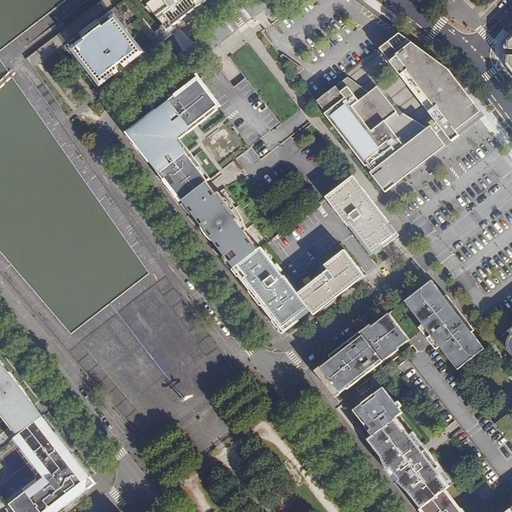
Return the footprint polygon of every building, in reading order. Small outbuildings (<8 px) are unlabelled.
[(109,11),(98,20),(100,22),(103,26),(112,20),(114,18),(109,11)] [(141,51),(114,18),(112,20),(103,26),(100,22),(97,24),(85,33),(82,36),(83,37),(85,40),(77,46),(74,48),(101,82),(112,74),(129,60),(141,51)] [(97,24),(95,22),(84,31),(85,33),(97,24)] [(381,49),(452,142),(486,116),(449,70),(400,34),(381,49)] [(511,36),(503,45),(503,51),(505,51),(511,51),(511,36)] [(85,40),(83,37),(75,44),(77,46),(85,40)] [(283,54),(281,56),(296,76),(305,69),(283,54)] [(511,68),(505,59),(502,59),(503,64),(511,76),(511,68)] [(133,65),(129,60),(112,74),(116,79),(133,65)] [(437,138),(439,136),(431,127),(428,129),(426,130),(401,116),(378,87),(370,93),(348,77),(317,101),(380,183),(381,184),(381,185),(382,185),(383,185),(383,186),(384,186),(385,186),(386,186),(387,186),(388,186),(389,186),(390,186),(391,186),(392,186),(392,185),(393,185),(394,184),(407,174),(413,170),(434,154),(430,150),(440,143),(437,138)] [(175,190),(184,201),(208,182),(209,181),(199,168),(202,166),(194,157),(192,158),(191,157),(190,158),(187,155),(189,154),(188,153),(190,151),(187,147),(184,149),(180,143),(178,142),(179,136),(181,136),(188,131),(190,133),(193,130),(190,126),(194,123),(195,124),(196,123),(198,126),(208,118),(206,115),(217,107),(219,106),(199,80),(189,88),(171,102),(165,106),(148,120),(132,132),(131,134),(144,150),(157,167),(161,172),(175,190)] [(171,102),(189,88),(186,85),(176,95),(170,100),(171,102)] [(148,120),(165,106),(164,104),(155,111),(146,116),(148,120)] [(219,109),(217,107),(206,115),(208,118),(219,109)] [(402,115),(401,116),(426,130),(428,129),(402,115)] [(190,133),(188,131),(181,136),(179,136),(178,142),(180,143),(184,149),(187,147),(181,140),(190,133)] [(446,147),(439,136),(437,138),(440,143),(430,150),(434,154),(413,170),(407,174),(394,184),(393,185),(392,185),(392,186),(391,186),(390,186),(389,186),(388,186),(387,186),(386,186),(385,186),(384,186),(383,186),(383,185),(382,185),(381,185),(381,184),(380,183),(387,192),(446,147)] [(157,167),(144,150),(141,151),(150,160),(156,168),(157,167)] [(212,179),(202,166),(199,168),(209,181),(212,179)] [(173,191),(175,190),(161,172),(160,173),(166,181),(173,191)] [(394,235),(388,228),(386,225),(388,223),(352,178),(326,197),(349,226),(351,224),(373,252),(382,245),(394,235)] [(214,190),(208,182),(184,201),(185,202),(192,212),(201,204),(202,206),(207,202),(205,199),(214,190)] [(217,193),(214,190),(205,199),(207,202),(202,206),(201,204),(192,212),(192,213),(204,227),(213,240),(225,255),(233,265),(235,268),(259,250),(245,231),(247,229),(242,222),(224,198),(219,191),(217,193)] [(226,197),(224,198),(242,222),(244,220),(238,209),(234,204),(229,200),(226,197)] [(191,214),(192,213),(192,212),(185,202),(182,204),(191,214)] [(391,226),(399,236),(391,225),(391,226)] [(399,236),(391,226),(388,228),(394,235),(382,245),(384,247),(399,236)] [(213,240),(204,227),(203,227),(205,232),(211,239),(213,240)] [(262,248),(247,229),(245,231),(259,250),(262,248)] [(262,248),(259,250),(235,268),(253,291),(255,290),(259,295),(257,296),(282,328),(314,304),(317,308),(362,273),(344,250),(323,266),(327,271),(298,293),(284,275),(284,276),(262,248)] [(231,267),(233,265),(225,255),(224,256),(231,267)] [(485,348),(472,332),(461,318),(459,320),(452,310),(454,308),(445,297),(432,281),(405,302),(422,323),(427,330),(433,326),(434,328),(429,332),(429,331),(424,334),(431,342),(434,339),(440,335),(442,337),(436,341),(441,348),(458,369),(485,348)] [(447,295),(445,297),(454,308),(461,318),(472,332),(474,330),(447,295)] [(461,318),(454,308),(452,310),(459,320),(461,318)] [(316,369),(316,370),(389,314),(388,313),(373,326),(331,357),(316,369)] [(377,368),(376,367),(373,363),(376,361),(379,365),(398,349),(396,347),(401,344),(402,346),(410,340),(389,314),(316,370),(315,371),(336,398),(343,392),(341,389),(345,386),(347,389),(369,372),(370,373),(377,368)] [(429,331),(427,330),(422,323),(418,326),(424,334),(429,331)] [(330,356),(331,357),(373,326),(371,324),(330,356)] [(441,348),(436,341),(434,339),(431,342),(438,351),(441,348)] [(399,351),(398,349),(379,365),(376,367),(377,368),(399,351)] [(0,411),(9,424),(18,436),(40,418),(35,412),(31,407),(34,405),(0,361),(0,360),(0,411)] [(348,391),(370,373),(369,372),(347,389),(348,391)] [(371,430),(375,435),(397,418),(404,413),(400,408),(396,403),(384,387),(354,411),(370,431),(371,430)] [(40,418),(18,436),(17,436),(26,447),(23,449),(37,467),(39,465),(44,470),(51,464),(55,469),(45,477),(26,491),(29,494),(16,505),(21,511),(59,511),(66,506),(87,490),(90,477),(73,456),(68,459),(64,455),(69,451),(55,433),(52,436),(48,432),(52,429),(42,416),(40,418)] [(424,506),(446,489),(451,486),(438,469),(441,466),(431,454),(428,457),(417,465),(409,455),(419,446),(416,442),(420,440),(413,431),(410,434),(397,418),(375,435),(373,437),(368,440),(383,460),(394,474),(395,475),(405,467),(411,474),(405,479),(407,481),(403,485),(405,488),(421,509),(424,506)] [(16,437),(17,436),(18,436),(9,424),(7,425),(16,437)] [(26,447),(17,436),(16,437),(14,438),(23,449),(26,447)] [(428,457),(419,446),(409,455),(417,465),(428,457)] [(73,456),(69,451),(64,455),(68,459),(73,456)] [(391,474),(394,474),(383,460),(384,463),(387,470),(391,474)] [(51,464),(44,470),(41,473),(45,477),(55,469),(51,464)] [(399,480),(403,485),(407,481),(405,479),(411,474),(405,467),(395,475),(399,480)] [(463,511),(462,509),(446,489),(424,506),(429,511),(463,511)] [(29,494),(26,491),(9,505),(15,511),(21,511),(16,505),(29,494)]
